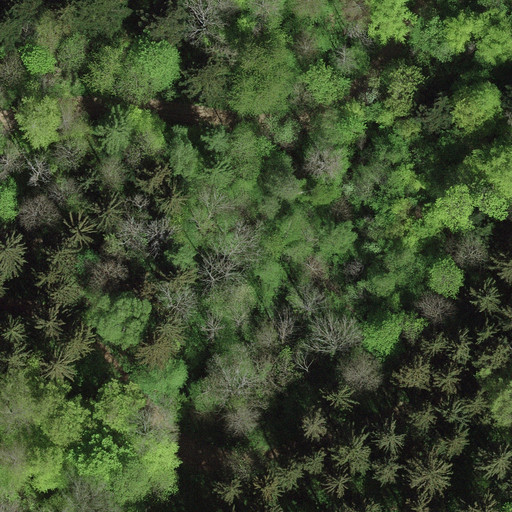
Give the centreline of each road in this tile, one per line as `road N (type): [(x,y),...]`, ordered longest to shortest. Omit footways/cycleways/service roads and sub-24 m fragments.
road 1 (track): [(0,295),(51,307),(79,325),(161,418),(217,450),(298,443),(511,367)]
road 2 (track): [(425,0),(358,80),(307,109),(257,115),(94,96),(0,110)]
